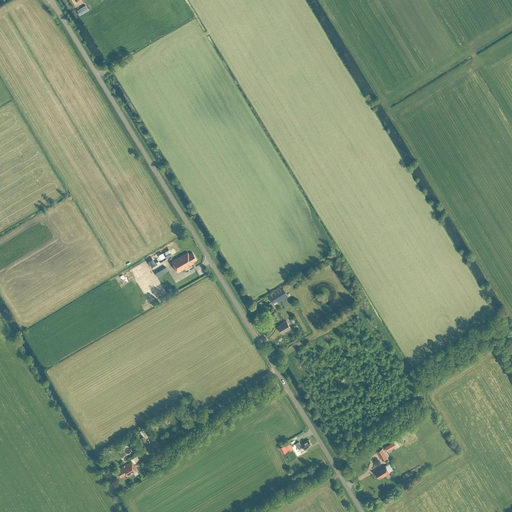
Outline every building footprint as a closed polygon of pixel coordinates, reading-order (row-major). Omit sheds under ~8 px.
[(88,10),(85,5),(77,10),(80,15),(88,10)] [(176,253),(181,250),(176,242),(147,259),(152,267),(173,255),(176,253)] [(172,261),(176,268),(178,271),(192,263),(192,262),(197,259),(193,252),(189,254),(188,251),(172,261)] [(274,305),(289,296),(283,287),(268,295),(270,298),(274,305)] [(282,332),(291,327),(287,320),(283,322),(284,323),(279,326),(282,332)] [(144,445),(146,448),(150,446),(144,436),(139,439),(143,446),(144,445)] [(299,449),(303,447),(305,449),(313,445),(309,439),(305,441),(297,446),(299,449)] [(279,447),(283,453),(288,451),(284,444),(279,447)] [(383,460),(388,457),(383,448),(377,451),(383,460)] [(155,467),(150,459),(144,463),(150,471),(150,470),(151,472),(156,469),(155,467)] [(137,470),(132,461),(122,467),(123,467),(118,470),(121,476),(126,473),(128,475),(137,470)] [(383,476),(390,472),(386,465),(379,469),(376,472),(379,478),(383,475),(383,476)]
